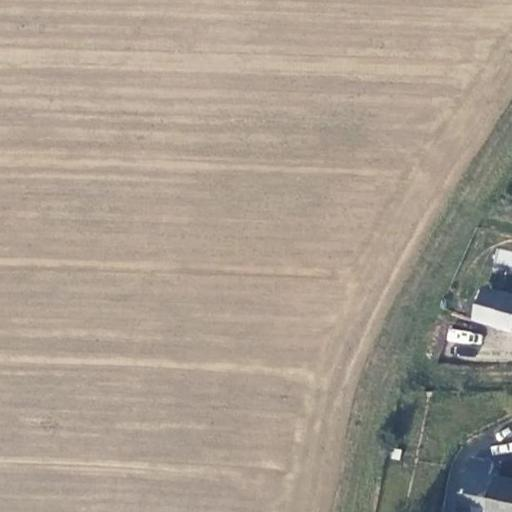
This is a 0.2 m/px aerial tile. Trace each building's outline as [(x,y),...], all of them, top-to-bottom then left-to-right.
[(511,250),(498,247),(489,285),(511,290),(511,250)] [(472,322),(496,328),(505,293),(481,287),(472,322)] [(511,332),(511,294),(505,293),(496,328),(511,332)] [(449,328),(446,339),(478,347),(481,335),(449,328)] [(465,511),(492,511),(499,479),(494,478),(496,462),(474,459),(465,511)] [(492,511),(511,511),(511,480),(499,479),(492,511)]
